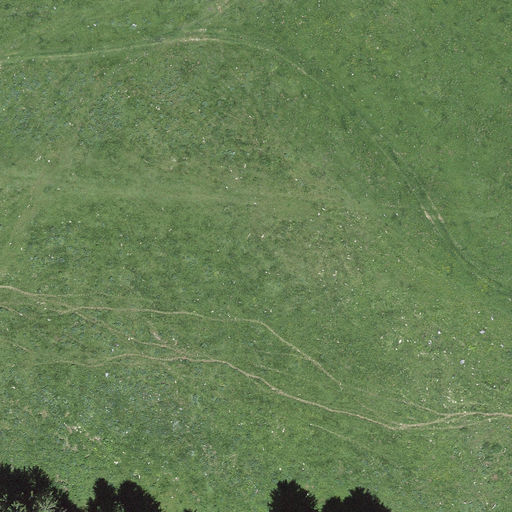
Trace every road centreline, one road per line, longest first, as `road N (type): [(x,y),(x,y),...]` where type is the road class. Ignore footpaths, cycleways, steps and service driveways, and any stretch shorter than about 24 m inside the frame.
road 1 (track): [(170,33),(260,39),(326,80),(392,152),(445,237),(511,292)]
road 2 (track): [(170,33),(0,56)]
